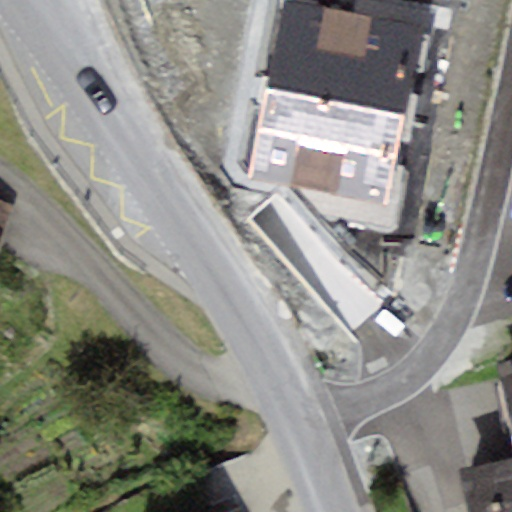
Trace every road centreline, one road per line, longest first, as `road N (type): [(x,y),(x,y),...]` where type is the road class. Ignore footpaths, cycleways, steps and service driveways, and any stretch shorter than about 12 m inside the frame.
road 1 (tertiary): [(26,0),(207,256),(303,426)]
road 2 (residential): [(303,426),(399,382),(436,355),(469,307),(491,253),(511,117)]
